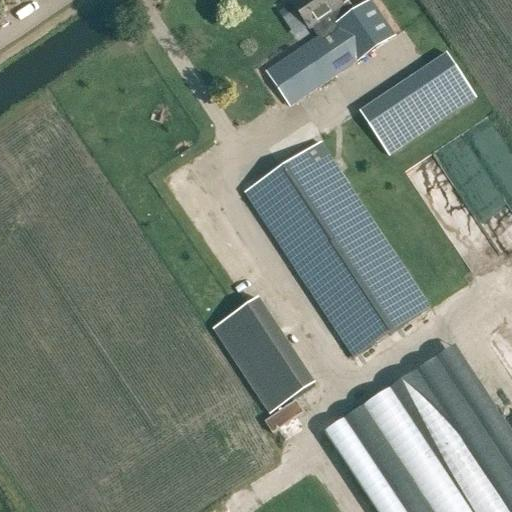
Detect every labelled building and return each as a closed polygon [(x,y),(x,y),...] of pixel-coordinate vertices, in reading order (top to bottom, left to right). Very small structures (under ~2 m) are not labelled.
[(267,73),(290,108),(395,37),(371,1),(352,14),(346,4),(342,7),(337,0),(295,0),(291,3),(309,29),(311,28),(318,38),(267,73)] [(476,100),(448,56),(362,112),(391,157),(476,100)] [(355,359),(430,309),(321,144),(246,194),(355,359)] [(255,298),(209,327),(264,415),(310,386),(255,298)] [(326,436),(376,511),(511,511),(511,433),(456,349),(326,436)] [(296,403),(264,424),(272,436),(304,414),(296,403)]
